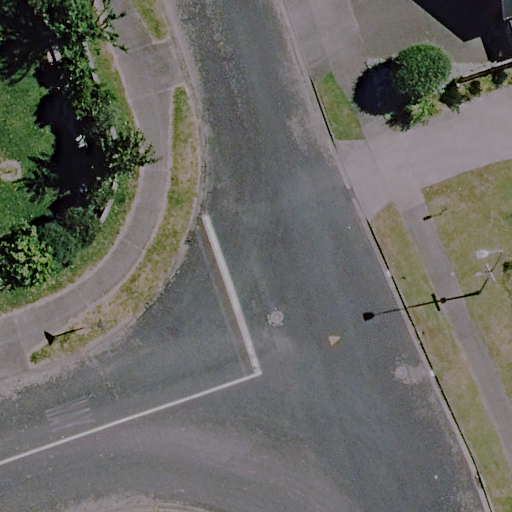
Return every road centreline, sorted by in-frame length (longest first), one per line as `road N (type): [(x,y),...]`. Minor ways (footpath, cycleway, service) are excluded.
road 1 (residential): [(0,457),(362,329)]
road 2 (residential): [(362,329),(246,0)]
road 3 (residential): [(422,511),(362,329)]
